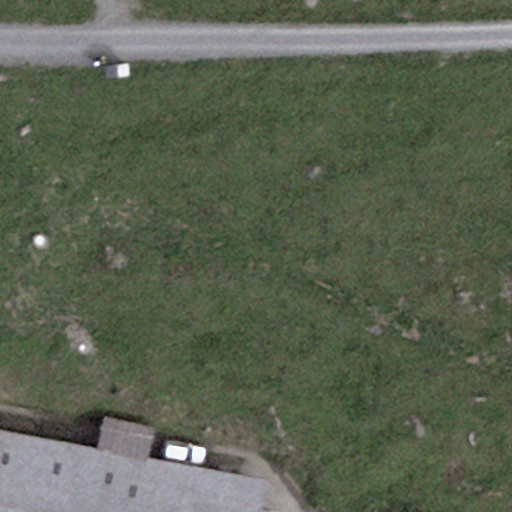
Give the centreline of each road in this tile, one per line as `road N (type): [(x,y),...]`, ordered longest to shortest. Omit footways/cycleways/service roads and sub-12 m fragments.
road 1 (track): [(511,41),(0,42)]
road 2 (track): [(0,411),(249,450),(287,511)]
